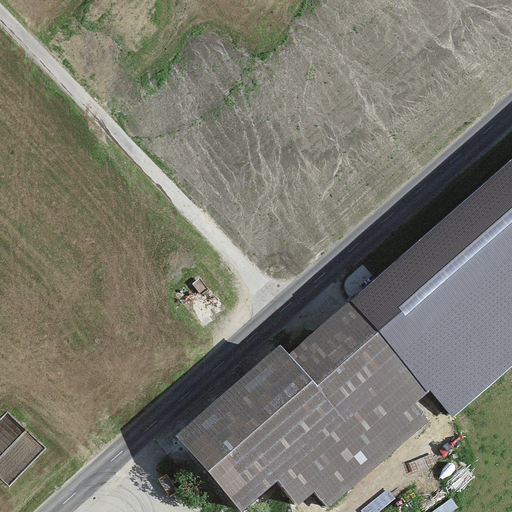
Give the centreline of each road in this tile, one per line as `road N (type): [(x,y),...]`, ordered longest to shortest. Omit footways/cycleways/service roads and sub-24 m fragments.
road 1 (tertiary): [(511,108),(53,511)]
road 2 (track): [(284,310),(0,17)]
